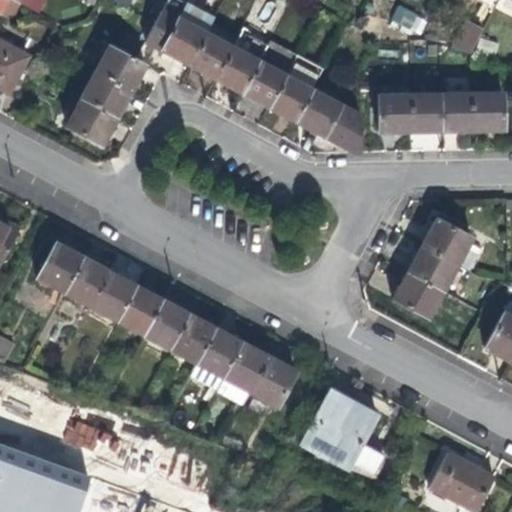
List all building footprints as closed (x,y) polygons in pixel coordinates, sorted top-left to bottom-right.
[(5,0),(3,5),(11,9),(13,11),(18,2),(15,0),(5,0)] [(15,0),(18,2),(37,12),(43,0),(15,0)] [(173,55),(188,63),(204,33),(212,18),(179,0),(166,0),(161,10),(160,10),(154,22),(144,40),(160,48),(173,55)] [(3,5),(0,10),(0,13),(7,17),(11,9),(3,5)] [(422,35),(427,16),(395,7),(390,26),(422,35)] [(449,48),(467,53),(469,53),(482,30),(464,20),(449,48)] [(125,29),(114,47),(131,56),(141,38),(125,29)] [(230,46),(204,33),(188,63),(202,71),(213,77),(230,46)] [(268,39),(257,60),(240,91),(255,99),(267,106),(295,53),(268,39)] [(26,55),(0,40),(0,87),(7,92),(26,55)] [(134,57),(131,56),(114,47),(107,43),(93,70),(128,89),(135,77),(143,62),(134,57)] [(257,60),(230,46),(213,77),(225,84),(240,91),(257,60)] [(322,66),(295,53),(267,106),(278,112),(293,120),(310,88),(322,66)] [(120,106),(128,89),(93,70),(78,97),(114,117),(120,106)] [(357,113),(310,88),(293,120),(311,130),(321,135),(349,150),(356,150),(357,113)] [(499,92),(467,93),(467,130),(483,130),(500,130),(499,92)] [(439,93),(408,94),(408,131),(424,130),(439,130),(439,93)] [(456,130),(467,130),(467,93),(439,93),(439,130),(456,130)] [(391,131),(408,131),(408,94),(376,94),(376,131),(391,131)] [(107,131),(114,117),(78,97),(64,123),(101,143),(107,131)] [(0,212),(0,258),(17,227),(0,217),(0,212)] [(435,218),(420,246),(456,265),(471,237),(460,231),(435,218)] [(35,275),(63,289),(82,253),(59,240),(55,239),(35,275)] [(441,291),(456,265),(420,246),(414,257),(406,273),(441,291)] [(63,289),(90,304),(109,267),(99,262),(82,253),(63,289)] [(90,304),(116,318),(135,281),(125,275),(109,267),(90,304)] [(426,318),(441,291),(406,273),(391,300),(417,313),(426,318)] [(116,318),(142,331),(161,295),(148,288),(135,281),(116,318)] [(142,331),(169,345),(188,309),(173,301),(161,295),(142,331)] [(511,302),(509,301),(503,313),(511,317),(511,302)] [(169,345),(195,359),(214,323),(197,314),(188,309),(169,345)] [(496,355),(510,363),(511,359),(511,317),(503,313),(484,348),(496,355)] [(189,371),(215,385),(241,337),(226,329),(214,323),(195,359),(189,371)] [(12,341),(0,334),(0,359),(2,360),(12,341)] [(241,401),(248,388),(268,351),(252,343),(241,337),(215,385),(214,387),(241,401)] [(284,360),(268,351),(248,388),(275,402),(295,366),(284,360)] [(300,440),(315,448),(342,463),(345,464),(366,476),(378,453),(357,442),(374,411),(355,401),(329,387),(300,440)] [(0,441),(0,511),(88,511),(100,481),(0,441)] [(336,475),(342,463),(315,448),(308,460),(336,475)] [(475,508),(493,474),(462,457),(446,449),(428,483),(475,508)] [(138,511),(211,511),(145,494),(138,511)]
